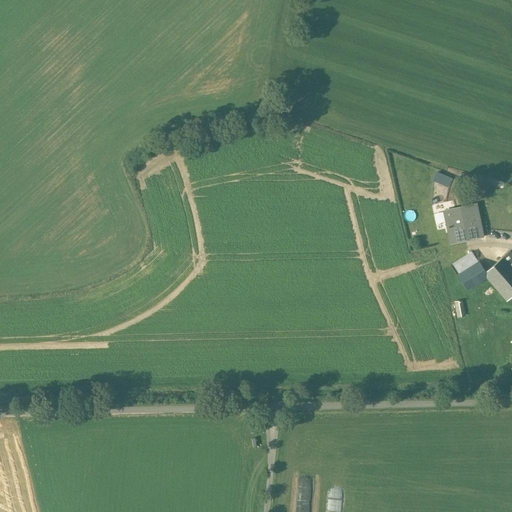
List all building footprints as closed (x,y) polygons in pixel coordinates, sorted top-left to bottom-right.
[(432,181),(449,187),(453,177),(435,171),(432,181)] [(476,204),(444,211),(450,244),(483,237),(476,204)] [(511,296),(511,268),(503,258),(485,273),(484,274),(487,277),(507,301),(511,296)] [(478,263),(458,275),(468,289),(487,277),(484,274),(485,273),(478,263)] [(462,303),(455,305),(458,317),(465,315),(462,303)]
